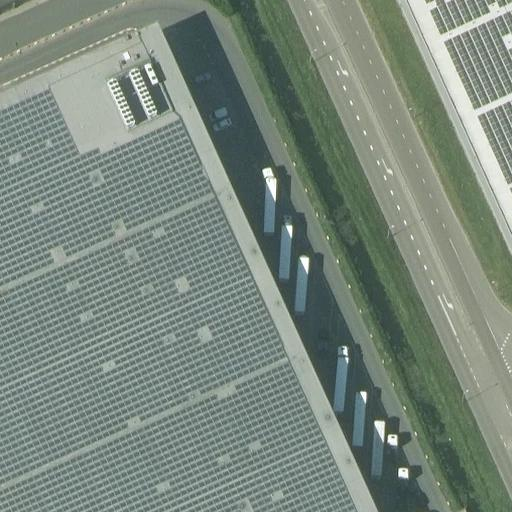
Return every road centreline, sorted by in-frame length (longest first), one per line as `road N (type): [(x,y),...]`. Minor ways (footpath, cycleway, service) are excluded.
road 1 (secondary): [(291,0),(473,401)]
road 2 (secondary): [(497,362),(335,0)]
